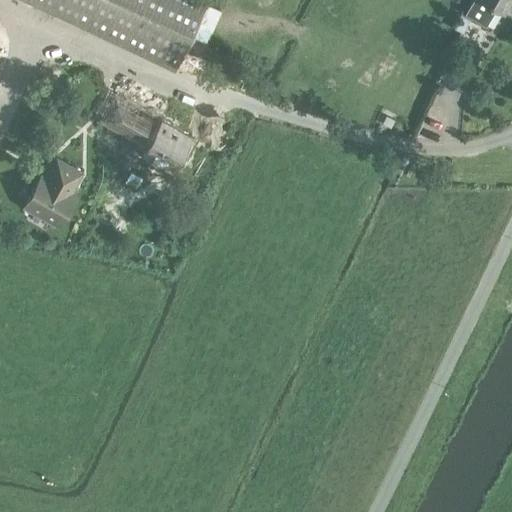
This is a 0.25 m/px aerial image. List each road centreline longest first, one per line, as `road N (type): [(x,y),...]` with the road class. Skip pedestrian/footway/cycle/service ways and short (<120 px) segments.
road 1 (unclassified): [(379,511),(511,235)]
road 2 (track): [(172,88),(1,0)]
